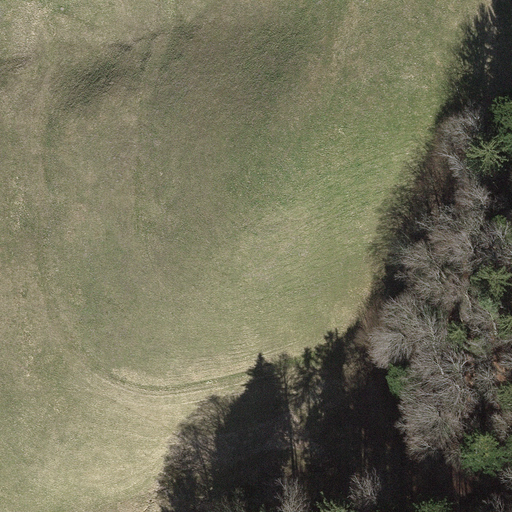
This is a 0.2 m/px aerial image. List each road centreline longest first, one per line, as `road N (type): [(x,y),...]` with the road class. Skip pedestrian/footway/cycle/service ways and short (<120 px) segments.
road 1 (track): [(326,343),(237,377),(139,384),(92,367),(61,330),(44,284),(38,105),(54,49),(35,0)]
road 2 (track): [(149,229),(146,97),(162,45),(163,0)]
